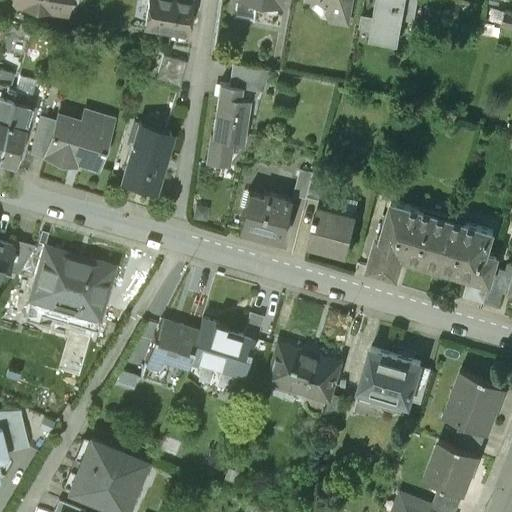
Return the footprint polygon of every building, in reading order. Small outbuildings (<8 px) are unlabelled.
[(13,0),(15,2),(60,10),(62,0),(13,0)] [(148,0),(144,25),(185,32),(190,0),(148,0)] [(350,0),(321,0),(327,4),(332,15),(347,17),(350,0)] [(375,0),(373,14),(361,11),(359,24),(371,27),(370,34),(399,40),(403,16),(405,0),(375,0)] [(417,0),(405,0),(403,16),(415,18),(417,0)] [(511,4),(494,0),(492,0),(488,17),(511,23),(511,4)] [(16,47),(21,22),(7,19),(2,44),(16,47)] [(186,60),(163,52),(155,76),(179,83),(186,60)] [(267,66),(231,60),(229,81),(240,83),(239,94),(247,95),(252,96),(258,87),(261,88),(267,66)] [(11,69),(0,66),(0,78),(8,81),(11,69)] [(39,75),(34,93),(43,96),(49,78),(39,75)] [(229,81),(219,80),(217,93),(218,93),(212,132),(210,132),(206,157),(226,160),(228,147),(237,148),(238,137),(241,138),(247,95),(239,94),(240,83),(229,81)] [(0,138),(12,96),(15,87),(6,85),(3,93),(0,92),(0,138)] [(30,91),(15,87),(12,96),(27,100),(30,91)] [(27,100),(12,96),(0,138),(0,155),(14,160),(17,150),(22,152),(27,135),(22,133),(31,101),(27,100)] [(82,119),(56,111),(54,120),(44,153),(69,161),(71,155),(98,163),(112,117),(86,109),(82,119)] [(54,120),(38,115),(30,149),(44,153),(54,120)] [(167,133),(139,125),(140,120),(139,120),(120,178),(154,188),(165,153),(163,153),(170,130),(168,129),(167,133)] [(328,168),(315,165),(313,170),(307,194),(321,197),(328,168)] [(313,170),(300,167),(294,192),(307,195),(307,194),(313,170)] [(294,197),(263,189),(262,193),(248,189),(239,224),(275,233),(275,231),(285,234),(294,197)] [(424,209),(391,199),(382,235),(378,234),(369,265),(397,274),(403,254),(435,264),(449,218),(423,210),(424,209)] [(209,205),(194,203),(192,217),(206,219),(209,205)] [(356,212),(319,203),(316,214),(315,214),(313,218),(315,218),(309,242),(346,252),(356,212)] [(463,222),(449,218),(435,264),(470,274),(489,280),(493,265),(497,254),(487,251),(494,230),(464,221),(463,222)] [(33,242),(13,236),(12,241),(13,241),(7,262),(6,266),(16,269),(33,242)] [(12,241),(0,237),(0,261),(0,260),(7,262),(13,241),(12,241)] [(117,261),(43,239),(26,297),(31,298),(25,317),(50,324),(52,317),(97,330),(117,261)] [(511,263),(508,262),(506,269),(502,283),(503,284),(511,286),(511,263)] [(506,269),(493,265),(489,280),(483,299),(498,303),(503,284),(502,283),(506,269)] [(489,280),(470,274),(465,293),(483,299),(489,280)] [(262,314),(249,310),(242,331),(250,334),(250,335),(255,337),(262,314)] [(224,321),(201,314),(197,328),(190,353),(241,369),(248,345),(247,345),(250,335),(250,334),(242,331),(223,326),(224,321)] [(167,319),(160,316),(157,324),(155,333),(153,333),(145,359),(158,365),(163,353),(187,361),(190,353),(197,328),(167,319)] [(319,354),(279,342),(268,375),(328,393),(328,392),(338,360),(330,358),(330,355),(320,352),(319,354)] [(420,360),(372,345),(368,356),(365,355),(358,376),(362,377),(360,386),(407,400),(408,400),(412,385),(417,386),(422,370),(417,369),(420,360)] [(120,369),(116,383),(133,388),(137,374),(120,369)] [(480,374),(467,369),(457,396),(451,394),(444,413),(461,419),(484,428),(487,429),(504,383),(483,375),(483,374),(480,373),(480,374)] [(407,400),(360,386),(355,400),(403,414),(407,400)] [(328,393),(320,417),(332,422),(342,397),(328,392),(328,393)] [(19,409),(0,409),(0,425),(0,426),(6,449),(28,444),(19,409)] [(484,428),(461,419),(453,442),(458,445),(458,444),(476,451),(484,428)] [(126,451),(89,436),(69,489),(105,504),(125,511),(146,459),(126,451)] [(453,442),(444,439),(429,479),(443,484),(462,492),(477,451),(476,451),(458,444),(458,445),(453,442)] [(153,449),(130,440),(126,451),(146,459),(148,460),(153,449)] [(461,495),(438,487),(434,498),(457,507),(461,495)] [(83,511),(85,509),(58,498),(54,510),(58,511),(59,511),(60,511),(61,511),(83,511)] [(454,511),(457,507),(434,498),(430,509),(436,511),(454,511)] [(436,511),(430,509),(404,500),(400,510),(395,508),(393,511),(436,511)]
